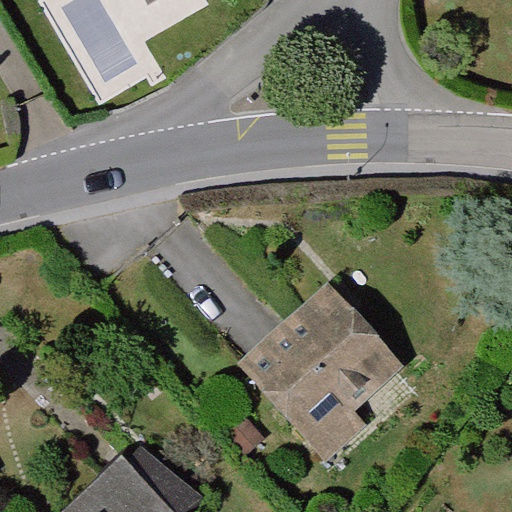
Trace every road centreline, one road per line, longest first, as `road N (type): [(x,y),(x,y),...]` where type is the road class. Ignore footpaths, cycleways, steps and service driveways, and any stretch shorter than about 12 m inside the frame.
road 1 (tertiary): [(0,203),(240,150),(349,140),(511,144)]
road 2 (unknown): [(57,190),(49,101),(0,24)]
